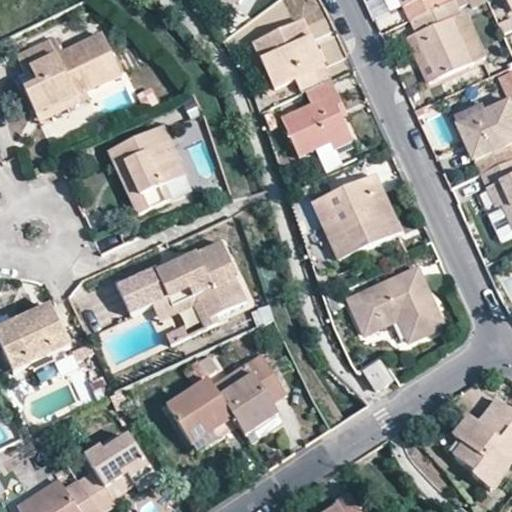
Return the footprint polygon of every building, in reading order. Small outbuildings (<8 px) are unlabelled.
[(218,0),(218,1),(230,9),(233,3),(237,5),(240,0),(218,0)] [(402,0),(411,18),(450,0),(402,0)] [(450,0),(411,18),(438,78),(482,58),(456,0),(450,0)] [(295,25),(305,48),(314,44),(303,22),(295,25)] [(253,44),(273,89),(294,80),(300,94),(303,92),(329,80),(314,44),(305,48),(295,25),(253,44)] [(101,35),(62,54),(53,38),(16,57),(24,73),(29,70),(35,83),(23,89),(36,115),(85,91),(120,73),(101,35)] [(17,76),(23,89),(35,83),(29,70),(24,73),(17,76)] [(511,97),(511,73),(500,79),(509,99),(511,97)] [(341,119),(330,97),(336,94),(329,80),(303,92),(310,107),(280,122),(298,157),(328,143),(348,133),(341,119)] [(85,91),(36,115),(39,123),(88,98),(85,91)] [(336,94),(330,97),(341,119),(346,117),(336,94)] [(462,125),(484,173),(499,166),(492,152),(511,142),(511,105),(511,102),(485,114),(462,125)] [(462,125),(485,114),(482,106),(458,116),(462,125)] [(183,177),(161,128),(109,152),(118,171),(125,169),(136,193),(130,197),(138,215),(170,200),(163,186),(183,177)] [(348,133),(328,143),(332,150),(351,141),(348,133)] [(511,159),(499,166),(484,173),(501,211),(485,217),(497,243),(511,236),(511,235),(511,232),(511,231),(511,159)] [(118,171),(130,197),(136,193),(125,169),(118,171)] [(313,204),(339,262),(398,233),(373,177),(313,204)] [(237,278),(220,243),(155,275),(153,271),(117,288),(130,316),(150,306),(158,322),(191,306),(203,330),(219,322),(216,316),(245,302),(234,280),(237,278)] [(416,270),(348,301),(365,336),(398,320),(408,342),(442,327),(416,270)] [(0,330),(0,346),(12,372),(67,347),(50,308),(0,330)] [(261,357),(213,388),(234,419),(238,427),(245,437),(261,426),(258,420),(274,410),(271,404),(285,395),(261,357)] [(366,374),(377,390),(391,381),(379,365),(366,374)] [(209,381),(167,408),(192,447),(234,419),(213,388),(209,381)] [(490,491),(511,461),(511,414),(496,402),(478,426),(469,418),(453,438),(462,446),(453,458),(472,473),(470,476),(490,491)] [(274,410),(258,420),(261,426),(278,415),(274,410)] [(152,476),(128,437),(104,453),(100,448),(85,458),(94,472),(77,483),(95,511),(106,511),(116,507),(113,502),(109,495),(131,481),(135,487),(152,476)] [(152,476),(135,487),(138,493),(156,482),(152,476)] [(131,481),(109,495),(113,502),(135,487),(131,481)] [(18,508),(20,511),(95,511),(77,483),(65,491),(59,482),(18,508)] [(358,511),(348,495),(333,505),(337,511),(334,511),(358,511)]
